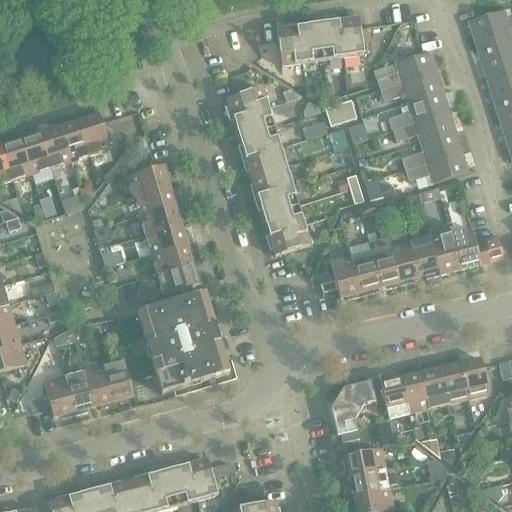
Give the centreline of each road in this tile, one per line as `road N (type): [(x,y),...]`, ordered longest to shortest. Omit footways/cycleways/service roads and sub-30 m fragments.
road 1 (residential): [(280,372),(239,280),(177,72)]
road 2 (residential): [(511,266),(493,202),(495,171),(439,0)]
road 3 (residential): [(32,467),(238,412),(280,372)]
road 4 (residential): [(280,372),(320,352),(511,306)]
road 5 (residential): [(165,38),(373,0)]
road 6 (residential): [(315,511),(280,372)]
